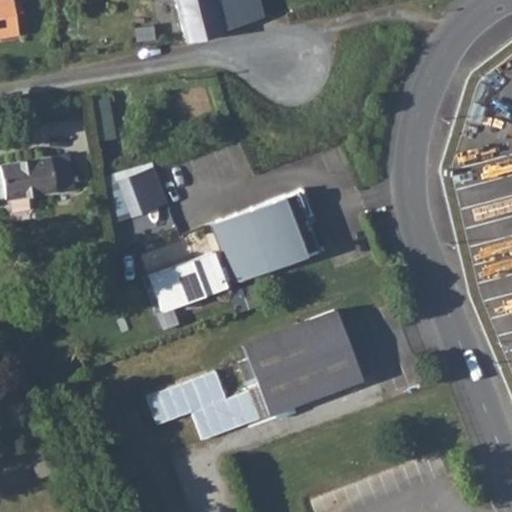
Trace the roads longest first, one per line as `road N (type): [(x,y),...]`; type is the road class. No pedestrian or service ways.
road 1 (residential): [(499,0),(452,39),(428,90),(413,198),(511,481)]
road 2 (residential): [(0,92),(229,50),(291,63)]
